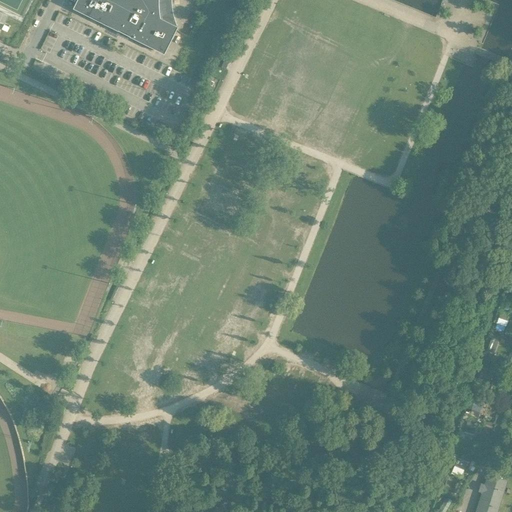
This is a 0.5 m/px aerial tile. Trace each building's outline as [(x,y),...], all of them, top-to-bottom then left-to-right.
[(77,0),(73,7),(118,30),(120,30),(118,34),(126,38),(128,35),(130,35),(157,49),(164,53),(177,26),(176,24),(176,23),(175,22),(175,20),(175,19),(174,18),(174,17),(174,15),(173,14),(173,13),(172,6),(172,5),(172,4),(172,3),(172,2),(171,1),(171,0),(77,0)] [(225,69),(230,59),(226,57),(223,63),(221,66),(225,69)] [(506,326),(509,316),(501,314),(497,323),(506,326)] [(496,349),(499,341),(492,339),(487,350),(494,353),(495,349),(496,349)] [(488,383),(491,373),(481,370),(478,380),(488,383)] [(480,412),(483,403),(484,401),(474,398),(471,408),(480,412)] [(469,436),(473,423),(465,421),(461,433),(469,436)] [(458,477),(461,469),(452,466),(449,474),(458,477)] [(484,485),(481,484),(479,491),(482,492),(475,511),(496,511),(507,480),(488,474),(484,485)] [(219,503),(218,511),(221,511),(226,511),(228,504),(219,503)]
